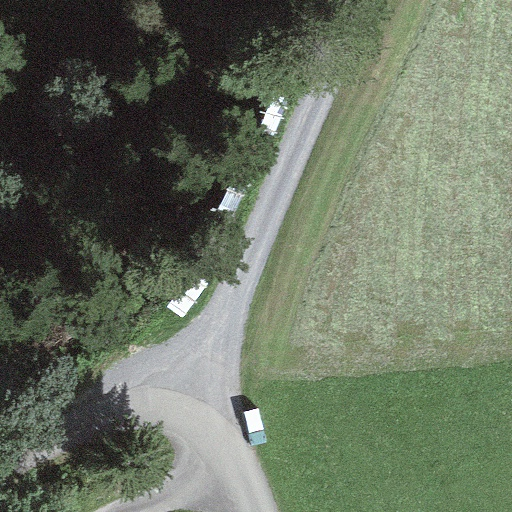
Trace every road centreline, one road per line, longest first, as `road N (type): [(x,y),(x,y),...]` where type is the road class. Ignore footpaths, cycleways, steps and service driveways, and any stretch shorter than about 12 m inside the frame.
road 1 (track): [(195,406),(354,0)]
road 2 (track): [(195,406),(136,399),(0,456)]
road 3 (track): [(115,511),(138,498),(195,406)]
road 4 (track): [(255,511),(227,444),(195,406)]
